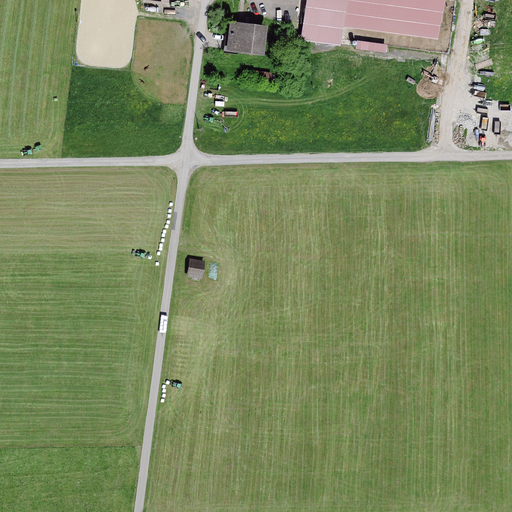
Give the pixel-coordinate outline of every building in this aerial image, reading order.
[(299,0),(306,1),(300,40),(341,46),(344,25),(438,38),(442,0),(299,0)] [(269,27),(233,22),(229,52),(264,58),(269,27)] [(358,40),(357,49),(385,53),(387,44),(358,40)] [(271,73),(252,71),(250,81),(270,84),(271,73)] [(207,263),(192,260),(189,277),(204,279),(207,263)]
